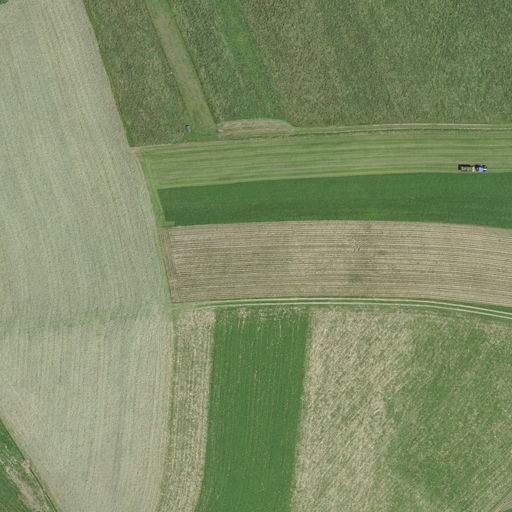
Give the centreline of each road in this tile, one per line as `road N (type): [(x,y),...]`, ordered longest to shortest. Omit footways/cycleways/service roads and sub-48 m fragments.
road 1 (track): [(0,326),(307,298),(511,314)]
road 2 (track): [(127,144),(511,135)]
